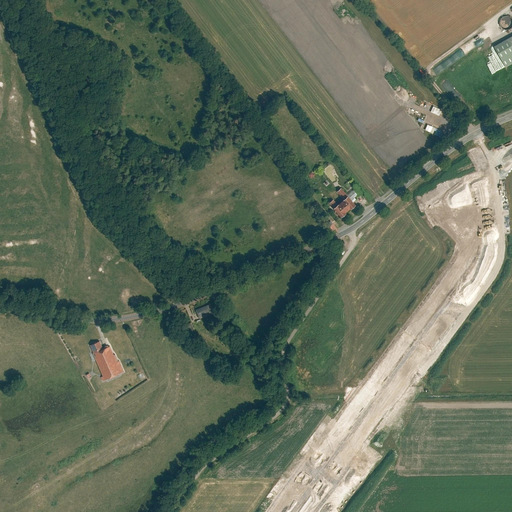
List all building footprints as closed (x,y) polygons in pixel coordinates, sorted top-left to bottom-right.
[(500,17),(500,27),(510,28),(510,17),(500,17)] [(511,37),(496,46),(507,67),(511,64),(511,37)] [(455,57),(454,55),(441,65),(444,69),(460,57),(458,55),(455,57)] [(334,200),(331,203),(344,217),(358,205),(354,199),(358,195),(354,191),(348,196),(342,188),(338,192),(345,201),(339,206),(334,200)] [(213,313),(212,310),(211,310),(210,308),(207,309),(206,306),(200,309),(202,314),(198,315),(200,318),(213,313)] [(183,328),(186,334),(194,331),(192,324),(183,328)] [(94,353),(93,353),(103,376),(101,377),(102,381),(124,372),(119,361),(116,362),(110,346),(103,349),(99,341),(90,345),(94,353)]
